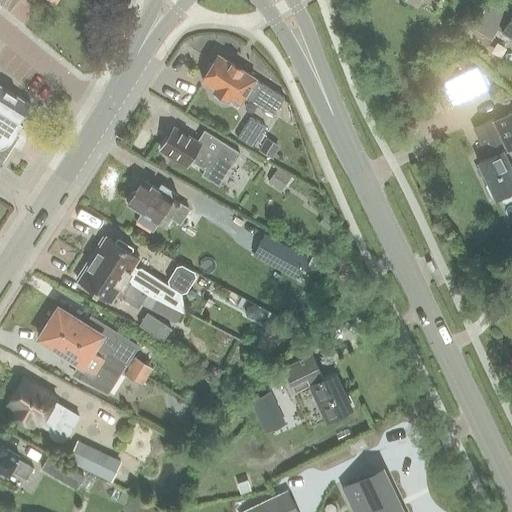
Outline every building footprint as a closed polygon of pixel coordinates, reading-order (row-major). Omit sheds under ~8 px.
[(511,37),(511,16),(502,31),(511,37)] [(218,56),(202,81),(215,88),(213,91),(215,92),(215,97),(222,102),(227,100),(229,101),(231,98),(240,103),(244,97),(255,104),(272,115),(284,98),(255,79),(218,56)] [(477,69),(461,76),(472,97),(487,90),(477,69)] [(23,115),(24,116),(31,105),(1,86),(0,87),(0,166),(20,136),(13,131),(23,115)] [(497,117),(474,128),(488,158),(478,163),(488,184),(484,186),(490,198),(494,196),(495,199),(511,191),(511,170),(503,152),(511,148),(511,112),(498,119),(497,117)] [(250,117),(238,137),(252,146),(264,126),(250,117)] [(197,143),(174,129),(168,138),(166,137),(161,146),(162,147),(160,150),(187,166),(190,161),(205,170),(201,175),(218,186),(238,155),(204,132),(197,143)] [(278,147),(265,139),(257,152),(270,160),(278,147)] [(268,181),(282,190),(289,178),(276,169),(268,181)] [(179,223),(188,210),(171,199),(174,194),(161,185),(158,190),(143,181),(128,205),(142,214),(137,221),(152,230),(162,213),(179,223)] [(205,195),(194,211),(216,226),(227,211),(205,195)] [(264,234),(253,255),(295,278),(306,257),(264,234)] [(106,237),(92,260),(147,294),(184,313),(185,312),(181,293),(170,287),(165,288),(153,280),(152,275),(141,268),(138,269),(134,266),(139,257),(106,237)] [(92,260),(78,283),(111,303),(120,288),(124,291),(121,297),(139,308),(147,294),(92,260)] [(247,306),(244,311),(246,316),(251,319),(256,317),(259,312),(257,307),(252,304),(247,306)] [(104,338),(100,336),(101,335),(58,308),(48,323),(91,351),(94,346),(124,365),(136,346),(110,330),(104,338)] [(147,315),(139,328),(163,342),(171,330),(147,315)] [(106,393),(124,365),(94,346),(91,351),(48,323),(38,338),(81,365),(74,376),(106,393)] [(326,421),(351,409),(334,372),(323,378),(311,353),(283,367),(295,392),(309,385),(326,421)] [(134,379),(144,363),(135,358),(125,373),(134,379)] [(144,363),(134,379),(142,385),(152,369),(144,363)] [(35,422),(40,424),(49,430),(50,434),(52,437),(54,439),(58,440),(62,441),(66,437),(79,416),(53,401),(56,397),(24,378),(8,405),(13,408),(11,413),(32,426),(35,422)] [(284,424),(269,393),(251,402),(266,433),(284,424)] [(121,461),(77,440),(67,461),(111,481),(121,461)] [(26,481),(33,469),(17,459),(19,457),(0,446),(0,477),(5,480),(10,471),(26,481)] [(48,456),(41,469),(76,488),(83,476),(48,456)] [(411,511),(387,462),(344,482),(358,511),(411,511)] [(242,477),(237,486),(246,492),(252,483),(242,477)] [(299,511),(288,489),(240,511),(299,511)]
